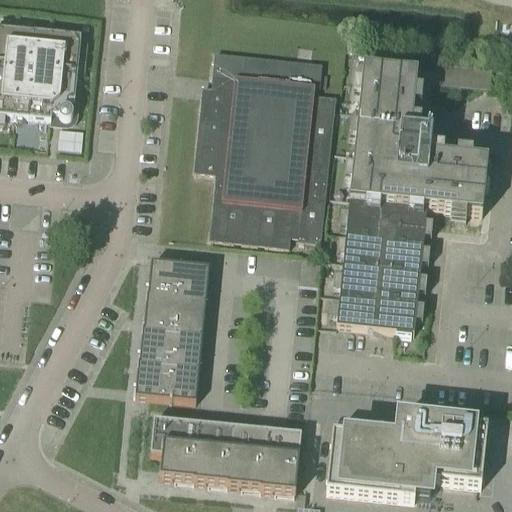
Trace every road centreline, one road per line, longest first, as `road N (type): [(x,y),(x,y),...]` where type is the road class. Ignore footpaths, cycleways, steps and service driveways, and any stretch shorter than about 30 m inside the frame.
road 1 (unclassified): [(13,453),(120,251),(125,205)]
road 2 (unclassified): [(125,205),(147,0)]
road 3 (unclassified): [(125,205),(0,192)]
road 4 (unclassified): [(13,453),(121,511)]
